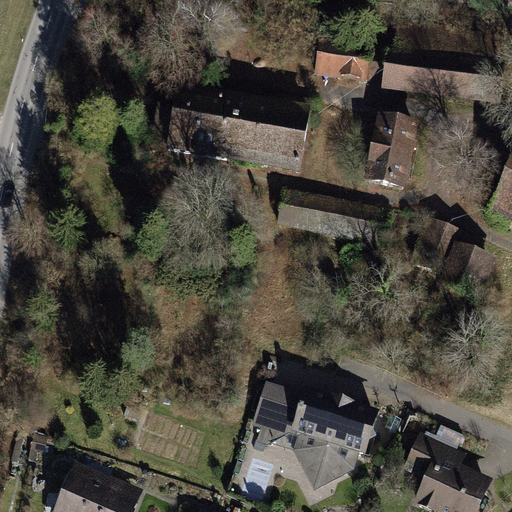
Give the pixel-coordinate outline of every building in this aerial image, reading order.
[(501,109),(510,38),(398,23),(394,53),(386,52),(381,93),(501,109)] [(366,86),(372,47),(320,39),(314,78),(366,86)] [(298,179),(310,112),(176,89),(164,155),(298,179)] [(418,126),(377,118),(363,186),(405,194),(413,153),(416,154),(418,146),(415,145),(418,126)] [(511,228),(511,161),(488,219),(511,228)] [(384,250),(391,213),(284,191),(277,228),(384,250)] [(480,303),(496,262),(479,255),(484,242),(427,220),(410,265),(445,279),(442,288),(480,303)] [(364,464),(379,415),(305,392),(304,398),(266,386),(253,430),(260,432),(257,443),(293,454),(314,494),(355,473),(358,462),(364,464)] [(413,511),(415,511),(479,511),(492,484),(460,470),(467,456),(422,436),(403,482),(422,490),(413,511)] [(89,511),(103,479),(74,467),(55,511),(89,511)] [(134,511),(141,494),(103,479),(89,511),(134,511)]
